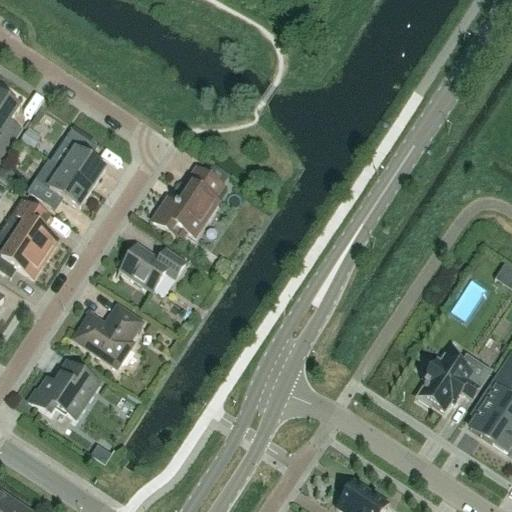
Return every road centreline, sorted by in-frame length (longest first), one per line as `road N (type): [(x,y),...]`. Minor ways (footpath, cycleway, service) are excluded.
road 1 (residential): [(0,386),(161,148),(0,39)]
road 2 (tertiary): [(268,378),(339,253),(505,0)]
road 3 (residential): [(268,378),(476,511)]
road 4 (tertiary): [(194,511),(268,378)]
